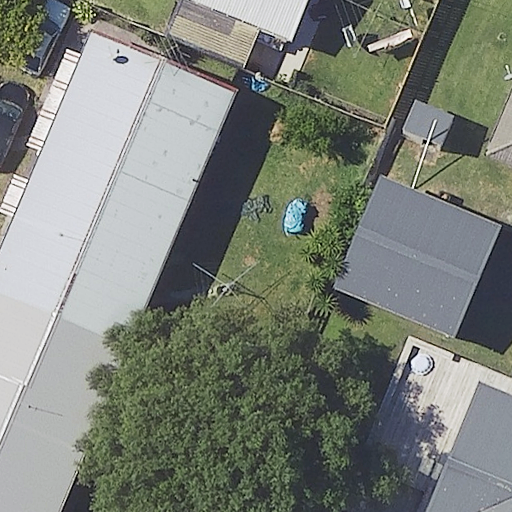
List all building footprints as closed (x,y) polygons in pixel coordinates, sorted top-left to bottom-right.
[(190,0),(186,11),(303,57),(326,0),(190,0)] [(79,511),(248,110),(87,42),(44,145),(59,152),(0,293),(0,511),(79,511)] [(511,126),(494,167),(511,174),(511,126)] [(509,249),(390,201),(347,306),(467,354),(509,249)] [(511,511),(511,409),(497,403),(449,511),(511,511)]
